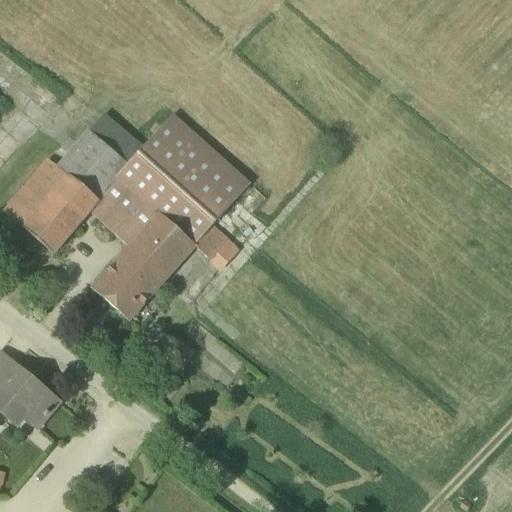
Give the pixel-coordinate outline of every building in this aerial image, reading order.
[(175,116),(130,167),(86,131),(54,168),(66,177),(24,230),(57,258),(91,216),(128,250),(158,216),(194,247),(209,260),(206,263),(219,274),(240,251),(212,227),(252,183),(175,116)] [(91,290),(127,320),(194,247),(158,216),(128,250),(91,290)] [(171,337),(157,354),(179,373),(194,354),(171,337)] [(0,395),(0,411),(16,426),(23,417),(37,429),(59,403),(0,354),(0,392),(2,394),(0,395)] [(464,502),(459,508),(464,511),(467,511),(471,507),(464,502)]
